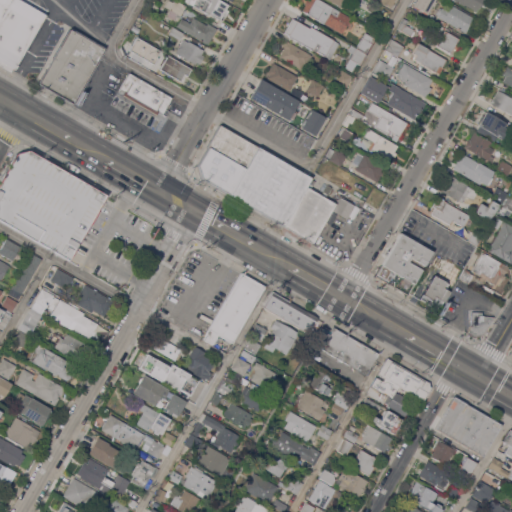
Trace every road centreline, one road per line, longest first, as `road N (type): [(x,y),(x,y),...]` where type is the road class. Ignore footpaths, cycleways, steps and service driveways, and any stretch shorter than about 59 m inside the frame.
road 1 (residential): [(22,511),(196,213)]
road 2 (residential): [(340,295),(511,1)]
road 3 (residential): [(162,192),(269,0)]
road 4 (residential): [(371,511),(457,364)]
